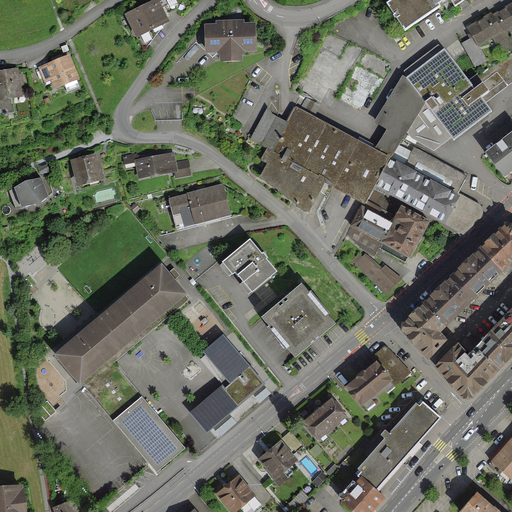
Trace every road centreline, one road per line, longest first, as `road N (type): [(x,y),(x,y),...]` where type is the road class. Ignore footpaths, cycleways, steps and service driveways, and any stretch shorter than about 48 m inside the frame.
road 1 (residential): [(384,316),(217,156),(184,138),(121,130),(122,109),(209,0)]
road 2 (residential): [(384,316),(151,511)]
road 3 (residential): [(511,201),(384,316)]
road 4 (residential): [(474,419),(390,332),(384,316)]
road 5 (residential): [(117,0),(37,49),(0,56)]
road 6 (primary): [(474,419),(394,511)]
